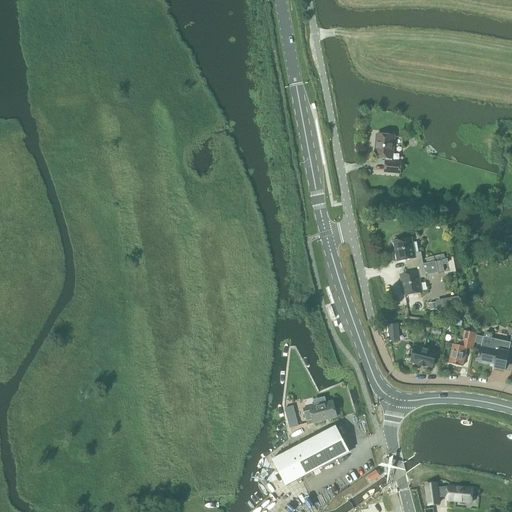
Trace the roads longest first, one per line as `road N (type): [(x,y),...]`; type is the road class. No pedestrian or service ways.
road 1 (residential): [(511,391),(395,374),(373,327),(350,228)]
road 2 (secondary): [(326,234),(280,0)]
road 3 (residential): [(350,228),(309,0)]
road 4 (secondary): [(396,399),(378,386),(326,234)]
